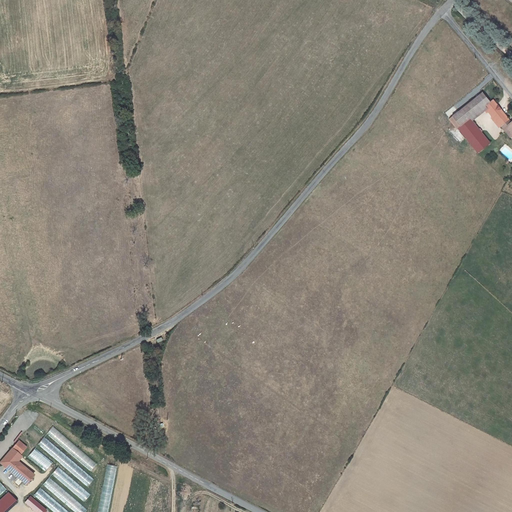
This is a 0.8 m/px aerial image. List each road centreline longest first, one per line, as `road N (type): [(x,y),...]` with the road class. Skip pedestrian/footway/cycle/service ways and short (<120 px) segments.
road 1 (tertiary): [(30,392),(166,325),(234,275),(363,129),(442,11)]
road 2 (tertiary): [(259,511),(30,392)]
